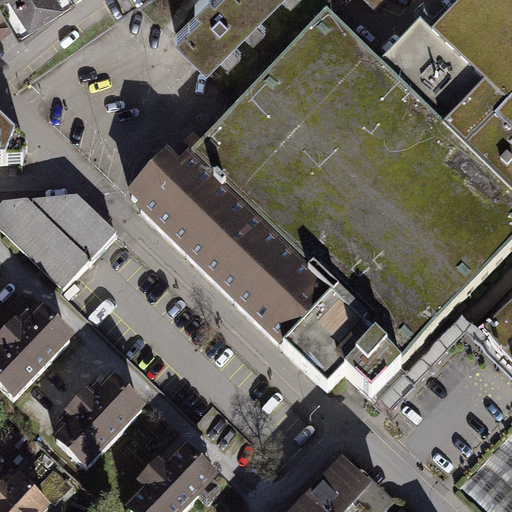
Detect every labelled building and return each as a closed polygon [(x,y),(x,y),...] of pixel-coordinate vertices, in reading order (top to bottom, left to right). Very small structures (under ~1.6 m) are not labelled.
[(0,0),(0,34),(23,20),(10,0),(0,0)] [(55,0),(10,0),(23,20),(55,0)] [(312,0),(129,206),(334,387),(344,375),(388,413),(441,354),(433,322),(500,247),(475,225),(467,234),(438,208),(443,225),(414,233),(404,224),(388,242),(397,244),(395,260),(377,265),(349,239),(349,235),(352,234),(345,228),(330,171),(391,155),(387,159),(401,213),(419,193),(432,114),(329,22),(333,18),(312,0)] [(270,0),(202,0),(208,5),(183,32),(213,60),(270,0)] [(404,33),(386,54),(409,74),(427,52),(404,33)] [(0,162),(6,163),(15,139),(0,123),(0,162)] [(0,210),(0,227),(68,293),(120,239),(74,196),(10,200),(0,210)] [(511,309),(482,339),(511,368),(511,309)] [(41,322),(0,365),(0,390),(16,406),(70,349),(41,322)] [(115,400),(62,457),(91,484),(144,427),(115,400)] [(511,511),(511,436),(461,491),(483,511),(511,511)] [(187,467),(145,511),(199,511),(216,494),(187,467)] [(383,511),(355,484),(327,511),(383,511)] [(38,511),(23,498),(8,511),(38,511)]
